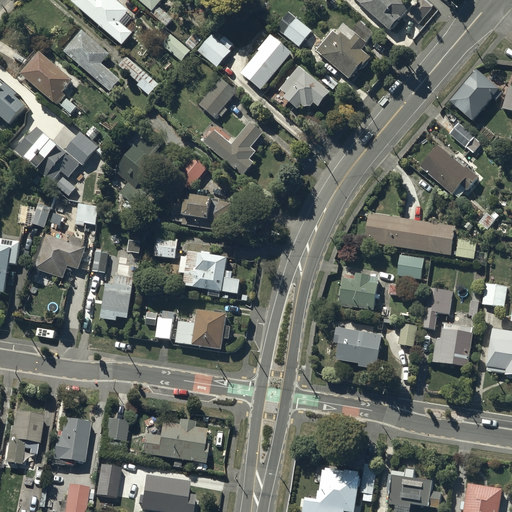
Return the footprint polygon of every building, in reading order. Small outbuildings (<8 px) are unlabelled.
[(82,0),(74,11),(124,51),(134,38),(120,28),(131,14),(112,0),(82,0)] [(131,0),(167,30),(174,22),(160,10),(166,4),(161,0),(131,0)] [(353,0),(357,3),(355,4),(390,36),(413,10),(402,0),(353,0)] [(432,12),(421,3),(408,19),(418,28),(432,12)] [(314,36),(289,15),(276,31),(300,52),(314,36)] [(360,26),(352,35),(366,47),(374,38),(360,26)] [(192,55),(165,33),(156,44),(183,66),(192,55)] [(84,36),(65,58),(111,97),(121,85),(102,69),(111,59),(84,36)] [(335,37),(318,57),(349,85),(369,63),(361,56),(366,51),(355,41),(351,46),(342,38),(339,42),(335,37)] [(218,72),(232,56),(214,40),(200,57),(218,72)] [(242,79),(263,96),(294,59),(272,40),(259,56),(261,57),(242,79)] [(25,82),(23,84),(57,110),(59,107),(71,117),(77,110),(65,101),(66,99),(64,98),(74,86),(42,60),(40,62),(35,58),(19,78),(25,82)] [(161,88),(128,60),(120,70),(140,87),(138,90),(150,100),(161,88)] [(320,115),(332,100),(299,73),(280,96),(272,89),(264,100),(281,114),(287,107),(299,117),(303,112),(304,113),(304,114),(305,114),(306,115),(307,115),(308,115),(309,115),(310,115),(311,115),(312,115),(312,114),(313,114),(313,113),(314,113),(314,112),(314,111),(314,110),(320,115)] [(501,93),(479,74),(452,105),(476,126),(502,96),(500,95),(501,93)] [(215,122),(237,97),(222,85),(201,110),(215,122)] [(0,86),(0,123),(11,133),(28,115),(17,105),(19,103),(0,86)] [(506,120),(492,109),(475,130),(489,141),(506,120)] [(476,136),(459,121),(449,133),(466,147),(467,146),(474,152),(481,143),(475,137),(476,136)] [(233,151),(216,137),(205,149),(245,182),(256,169),(251,165),(258,157),(253,153),(264,140),(251,129),(233,151)] [(65,156),(39,134),(16,161),(40,180),(42,178),(53,187),(62,177),(67,182),(79,167),(83,170),(99,150),(82,135),(65,156)] [(161,150),(141,134),(129,150),(137,156),(119,179),(130,188),(121,199),(128,204),(123,210),(131,216),(134,211),(145,219),(154,207),(141,198),(160,174),(149,165),(161,150)] [(467,171),(440,147),(421,168),(453,196),(462,187),(467,191),(479,178),(468,169),(467,171)] [(174,178),(190,193),(209,171),(193,157),(174,178)] [(77,192),(64,182),(58,190),(71,200),(77,192)] [(175,207),(172,225),(184,227),(184,231),(229,239),(234,211),(214,207),(214,205),(208,204),(208,202),(200,200),(200,203),(194,202),(193,205),(188,204),(187,210),(175,207)] [(97,210),(79,207),(76,229),(85,230),(85,228),(94,229),(97,210)] [(52,212),(39,208),(33,228),(46,232),(52,212)] [(455,225),(368,212),(364,240),(450,254),(455,225)] [(177,235),(158,232),(155,260),(176,263),(178,245),(176,244),(177,235)] [(476,241),(458,238),(456,256),(474,258),(476,241)] [(69,247),(48,240),(36,273),(63,283),(67,271),(79,275),(86,252),(83,251),(86,245),(72,240),(69,247)] [(22,244),(0,241),(0,298),(6,300),(11,267),(18,268),(22,244)] [(143,246),(130,245),(129,258),(142,259),(143,246)] [(425,257),(400,253),(397,275),(422,279),(425,257)] [(107,256),(96,255),(94,276),(105,277),(107,256)] [(190,260),(182,258),(180,275),(186,276),(185,289),(224,297),(224,295),(240,298),(242,284),(227,281),(229,262),(190,256),(190,260)] [(355,278),(343,276),(340,300),(341,300),(341,305),(374,309),(375,297),(379,298),(380,293),(376,292),(379,276),(369,274),(369,273),(356,271),(355,278)] [(116,291),(106,290),(101,325),(118,327),(118,323),(129,325),(134,283),(117,281),(116,291)] [(507,285),(485,282),(483,303),(505,306),(507,285)] [(402,284),(390,283),(389,294),(401,295),(402,284)] [(452,292),(430,289),(424,329),(435,331),(437,314),(449,315),(452,292)] [(479,300),(471,299),(469,314),(472,315),(472,319),(477,319),(479,300)] [(175,314),(164,313),(163,321),(158,321),(156,342),(160,342),(160,343),(172,344),(175,314)] [(223,318),(224,315),(216,314),(215,317),(199,314),(197,326),(180,324),(177,346),(193,348),(193,350),(223,353),(224,341),(230,342),(232,331),(227,330),(229,318),(223,318)] [(418,324),(402,322),(399,343),(415,345),(418,324)] [(473,327),(444,322),(442,338),(437,337),(433,359),(467,365),(473,332),(472,332),(473,327)] [(381,334),(336,326),(333,341),(339,342),(336,358),(359,362),(358,364),(375,367),(381,334)] [(511,335),(493,332),(486,370),(488,370),(487,374),(511,378),(511,335)] [(13,426),(11,425),(5,461),(21,464),(24,447),(30,448),(29,453),(37,454),(45,402),(17,398),(13,426)] [(84,461),(90,422),(63,417),(60,436),(56,436),(52,463),(73,466),(75,459),(84,461)] [(123,458),(129,421),(109,418),(105,438),(104,438),(101,454),(123,458)] [(144,433),(142,453),(204,462),(207,443),(203,442),(205,429),(192,427),(193,421),(180,419),(179,424),(161,422),(159,435),(144,433)] [(378,464),(364,462),(360,492),(374,494),(378,464)] [(120,467),(100,464),(95,494),(115,497),(120,467)] [(305,495),(302,511),(343,511),(344,509),(354,511),(361,471),(323,464),(317,497),(305,495)] [(405,470),(392,469),(388,503),(395,504),(394,511),(395,511),(409,511),(411,502),(428,504),(428,506),(440,507),(442,492),(431,490),(433,479),(415,477),(416,466),(405,465),(405,470)] [(188,480),(145,474),(139,509),(157,511),(191,511),(194,493),(186,492),(188,480)] [(498,511),(502,487),(468,482),(465,500),(461,500),(460,508),(464,509),(463,511),(498,511)] [(85,511),(89,487),(68,484),(66,500),(61,500),(59,511),(85,511)]
